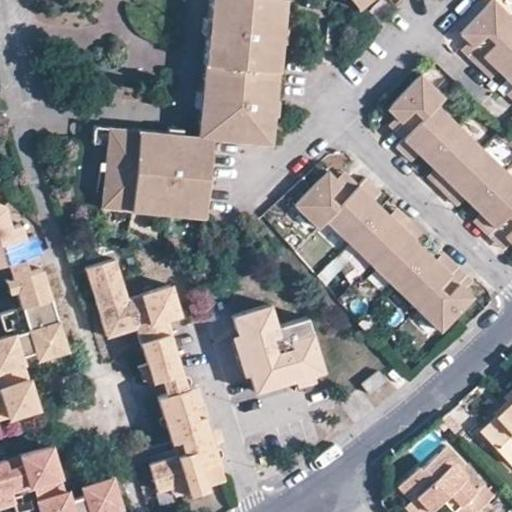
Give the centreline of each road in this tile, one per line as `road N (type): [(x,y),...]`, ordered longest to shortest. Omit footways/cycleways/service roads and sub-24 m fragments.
road 1 (residential): [(511,289),(337,117)]
road 2 (residential): [(328,479),(511,317)]
road 3 (residential): [(442,18),(337,117)]
